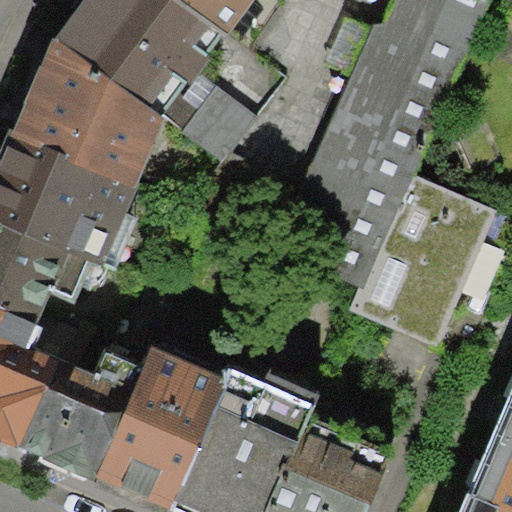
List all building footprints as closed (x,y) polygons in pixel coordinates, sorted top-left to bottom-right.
[(218,34),(172,0),(86,0),(72,20),(54,43),(155,118),(218,166),(224,158),(250,122),(210,92),(195,112),(172,95),(218,34)] [(172,0),(218,34),(243,0),(172,0)] [(483,0),(394,0),(397,3),(385,30),(372,32),(301,193),(224,158),(218,166),(184,211),(357,289),(406,180),(483,0)] [(19,97),(27,101),(21,115),(13,135),(112,178),(130,135),(146,142),(148,137),(146,137),(155,118),(54,43),(51,47),(39,74),(31,71),(19,97)] [(0,222),(85,259),(94,263),(128,185),(112,178),(13,135),(0,164),(0,222)] [(406,180),(357,289),(347,312),(374,324),(430,348),(488,215),(406,180)] [(43,288),(68,298),(85,259),(0,222),(0,311),(27,323),(43,288)] [(0,434),(17,442),(51,361),(17,347),(27,323),(0,311),(0,434)] [(166,506),(219,382),(147,351),(139,369),(94,475),(116,485),(166,506)] [(45,454),(65,463),(69,473),(79,477),(89,473),(94,475),(139,369),(99,352),(89,377),(51,361),(17,442),(45,454)] [(307,405),(225,369),(219,382),(166,506),(179,511),(261,511),(296,431),(307,405)] [(511,402),(507,400),(479,463),(496,470),(484,499),(511,510),(511,402)] [(359,511),(375,474),(344,461),(347,454),(296,431),(261,511),(359,511)] [(511,511),(511,510),(484,499),(477,511),(511,511)]
